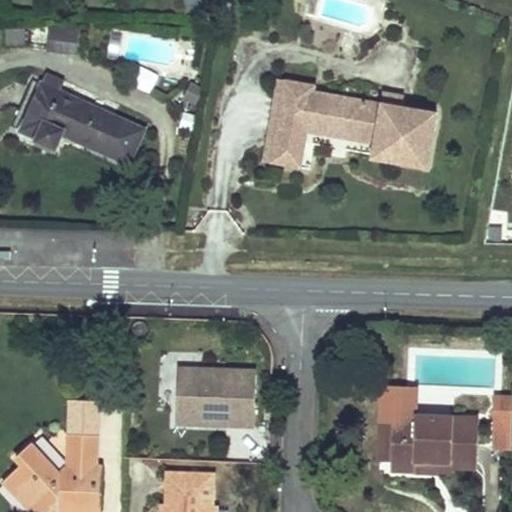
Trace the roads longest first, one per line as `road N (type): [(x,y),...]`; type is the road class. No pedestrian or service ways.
road 1 (secondary): [(303,290),(0,282)]
road 2 (residential): [(297,511),(303,290)]
road 3 (secondary): [(511,298),(303,290)]
